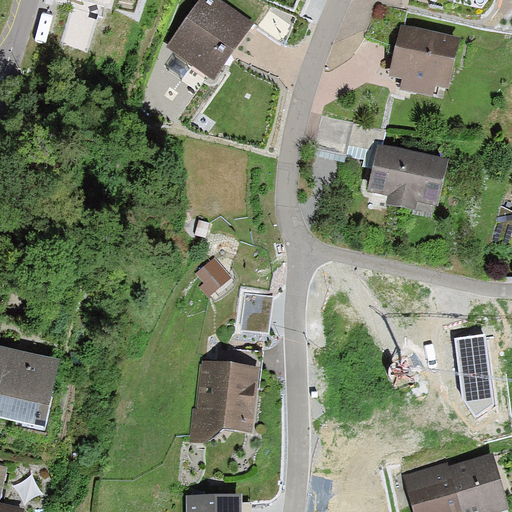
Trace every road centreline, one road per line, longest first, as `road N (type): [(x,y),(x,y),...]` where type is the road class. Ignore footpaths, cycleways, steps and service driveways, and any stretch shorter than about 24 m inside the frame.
road 1 (residential): [(300,251),(294,335),(301,416),(292,511)]
road 2 (residential): [(335,0),(290,129),(287,206),(300,251)]
road 3 (residential): [(300,251),(511,289)]
